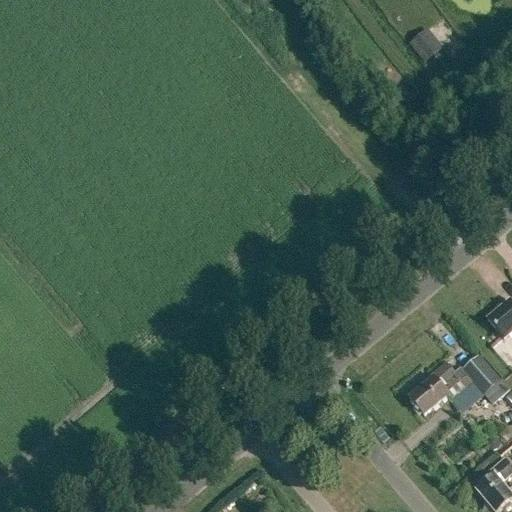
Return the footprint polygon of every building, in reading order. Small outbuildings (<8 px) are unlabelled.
[(428,33),(411,46),(426,65),(443,52),(428,33)] [(511,302),(488,321),(505,341),(511,335),(511,302)] [(484,396),(493,407),(510,393),(480,357),(462,373),(482,398),(484,396)] [(410,400),(424,418),(450,397),(444,389),(458,378),(448,366),(433,378),(435,380),(410,400)] [(477,491),(494,511),(501,511),(511,503),(511,496),(502,484),(511,475),(511,467),(506,461),(492,473),(495,476),(477,491)]
